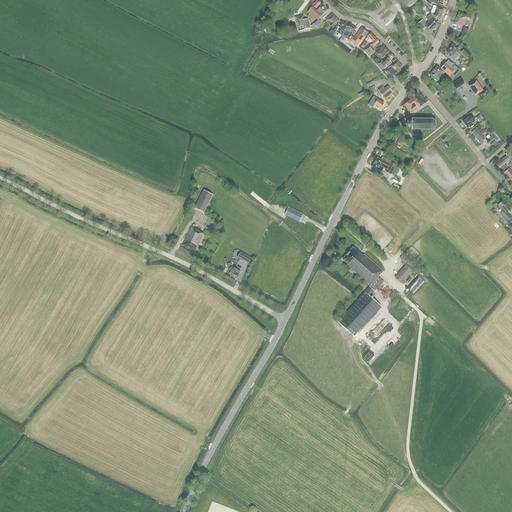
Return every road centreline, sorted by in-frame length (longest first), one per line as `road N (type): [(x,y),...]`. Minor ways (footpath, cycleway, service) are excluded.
road 1 (tertiary): [(284,320),(205,273),(0,178)]
road 2 (tertiary): [(284,320),(404,90)]
road 3 (tertiary): [(185,511),(284,320)]
road 4 (residential): [(415,75),(366,23),(338,15),(323,0)]
